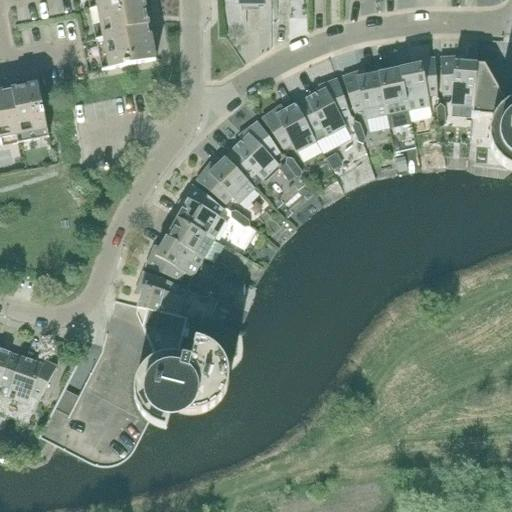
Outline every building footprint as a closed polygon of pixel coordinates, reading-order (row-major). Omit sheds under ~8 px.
[(143,0),(89,11),(90,12),(98,10),(103,39),(95,41),(96,43),(103,41),(109,69),(102,71),(102,72),(155,61),(151,42),(151,36),(156,35),(154,24),(149,25),(143,0)] [(89,11),(143,0),(95,0),(97,9),(89,11)] [(464,66),(459,66),(460,58),(440,60),(442,98),(451,97),(451,106),(472,108),(471,120),(472,120),(476,65),(464,64),(464,66)] [(428,98),(437,98),(435,60),(411,62),(411,68),(399,70),(408,112),(430,108),(428,98)] [(511,104),(510,105),(507,107),(489,74),(476,73),(477,65),(476,65),(472,120),(479,121),(479,117),(493,118),(494,119),(490,129),(489,139),(490,149),(494,158),(500,166),(509,172),(511,173),(511,104)] [(387,117),(408,112),(399,70),(378,75),(387,117)] [(366,77),(364,71),(342,79),(354,115),(363,112),(365,121),(387,117),(378,75),(366,77)] [(341,120),(350,117),(337,81),(315,89),(317,95),(295,106),(315,144),(316,144),(312,135),(321,130),(325,139),(346,128),(341,120)] [(0,92),(0,140),(15,137),(17,145),(18,144),(17,137),(46,131),(47,139),(48,139),(38,85),(12,90),(11,84),(1,86),(2,92),(0,92)] [(296,154),(315,144),(295,106),(285,112),(281,107),(261,121),(284,152),(291,146),(296,154)] [(437,118),(445,117),(444,109),(440,106),(437,110),(437,118)] [(445,117),(437,118),(438,126),(442,130),(446,125),(445,117)] [(355,136),(363,133),(360,126),(355,123),(352,128),(355,136)] [(272,160),(280,154),(257,124),(238,138),(242,143),(224,160),(254,190),(255,190),(248,183),(256,176),(262,183),(279,167),(272,160)] [(363,133),(355,136),(358,143),(363,146),(365,141),(363,133)] [(290,172),(297,167),(292,160),(286,159),(286,165),(290,172)] [(238,206),(254,190),(224,160),(216,168),(211,164),(196,183),(226,206),(231,199),(238,206)] [(297,167),(290,172),(295,178),(300,179),(301,173),(297,167)] [(217,217),(223,210),(193,187),(178,206),(183,210),(177,220),(214,241),(225,222),(217,217)] [(237,224),(242,217),(236,213),(231,213),(231,219),(237,224)] [(242,217),(237,224),(244,229),(249,228),(249,222),(242,217)] [(203,260),(214,241),(177,220),(166,239),(203,260)] [(192,279),(203,260),(166,239),(160,249),(155,246),(153,250),(145,269),(180,283),(184,275),(192,279)] [(179,319),(184,298),(175,296),(178,288),(143,273),(134,295),(140,298),(137,310),(179,319)] [(197,297),(199,289),(192,286),(187,288),(189,293),(197,297)] [(199,289),(197,297),(204,300),(209,298),(207,292),(199,289)] [(187,321),(179,319),(137,310),(136,316),(155,360),(152,361),(147,365),(142,370),(139,375),(136,381),(134,387),(134,394),(134,400),(136,407),(139,412),(142,418),(149,424),(152,426),(163,430),(166,431),(173,401),(181,403),(178,414),(185,416),(191,416),(198,416),(204,414),(210,411),(215,408),(220,403),(224,398),(226,392),(228,386),(229,379),(228,373),(226,366),(224,360),(220,355),(215,350),(210,347),(204,344),(200,343),(187,339),(189,333),(185,332),(187,321)] [(0,381),(9,355),(0,351),(0,381)] [(36,365),(9,355),(0,381),(0,386),(9,390),(6,399),(28,407),(31,398),(39,402),(56,369),(38,359),(36,365)]
